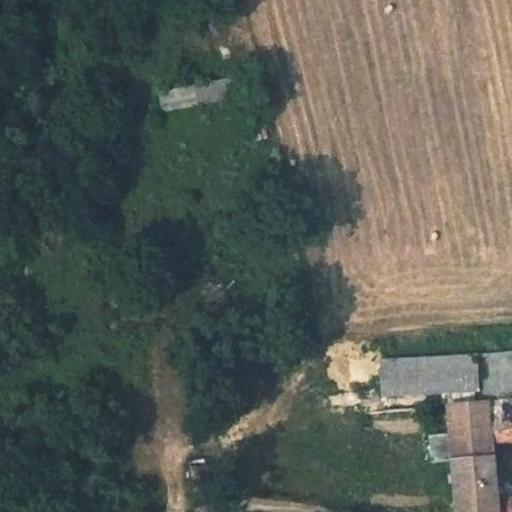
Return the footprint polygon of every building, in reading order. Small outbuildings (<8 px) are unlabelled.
[(160,107),(231,102),(230,82),(159,87),(160,107)] [(511,350),(476,352),(478,392),(511,390),(511,350)] [(477,352),(377,357),(379,396),(479,390),(477,352)] [(511,399),(437,405),(444,454),(482,449),(481,438),(511,436),(511,399)] [(482,449),(444,454),(452,511),(491,511),(490,497),(482,449)] [(511,511),(511,497),(490,497),(491,511),(511,511)]
